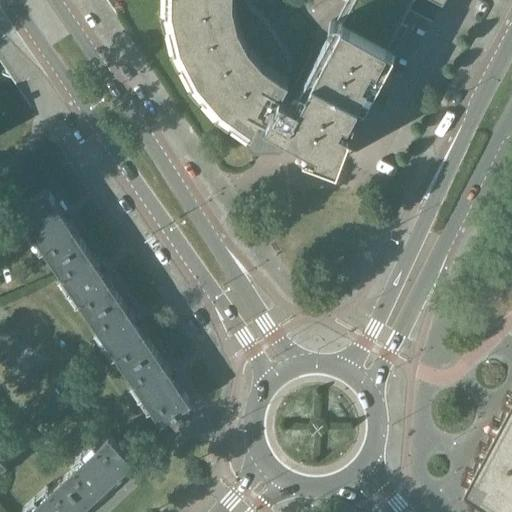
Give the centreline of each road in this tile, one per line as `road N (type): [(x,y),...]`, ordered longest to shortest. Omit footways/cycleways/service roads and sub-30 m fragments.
road 1 (tertiary): [(10,0),(269,381)]
road 2 (tertiary): [(299,364),(55,0)]
road 3 (tertiary): [(511,44),(369,339),(342,369)]
road 4 (unknown): [(61,77),(54,139),(89,210),(168,316),(227,348)]
road 5 (tertiary): [(370,393),(511,118)]
